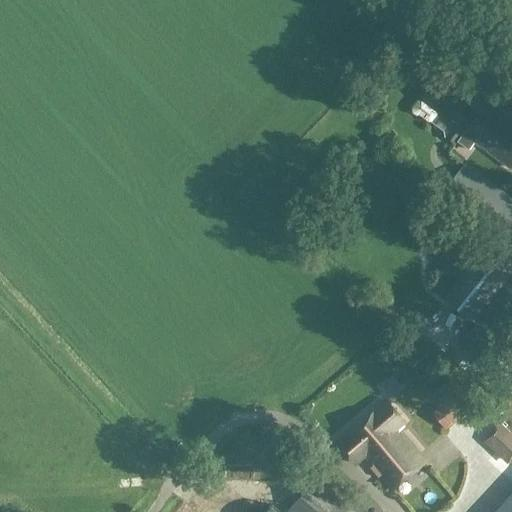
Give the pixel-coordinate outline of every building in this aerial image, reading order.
[(487,85),(475,101),(440,76),(422,100),(458,126),(450,137),(458,143),(458,142),(463,136),(462,135),(495,91),(487,85)] [(463,136),(458,142),(469,151),(475,142),(482,148),(484,145),(490,150),(488,152),(511,169),(511,167),(511,128),(502,121),(508,112),(491,100),(497,92),(495,91),(462,135),(463,136)] [(444,194),(511,244),(511,201),(466,166),(444,194)] [(454,225),(432,209),(424,221),(446,237),(454,225)] [(455,291),(481,313),(511,274),(511,255),(494,243),(455,291)] [(495,305),(462,346),(490,368),(511,340),(511,286),(496,306),(495,305)] [(424,359),(409,343),(398,354),(413,370),(424,359)] [(392,375),(381,385),(391,397),(402,387),(392,375)] [(454,395),(433,412),(446,429),(467,411),(454,395)] [(425,463),(397,429),(406,421),(388,401),(338,443),(356,464),(365,456),(373,466),(371,468),(379,478),(382,476),(393,490),(425,463)] [(511,457),(511,433),(501,422),(484,440),(507,463),(511,457)] [(266,511),(355,511),(317,479),(289,511),(288,511),(279,511),(272,505),(266,511)] [(511,511),(511,494),(495,511),(511,511)]
